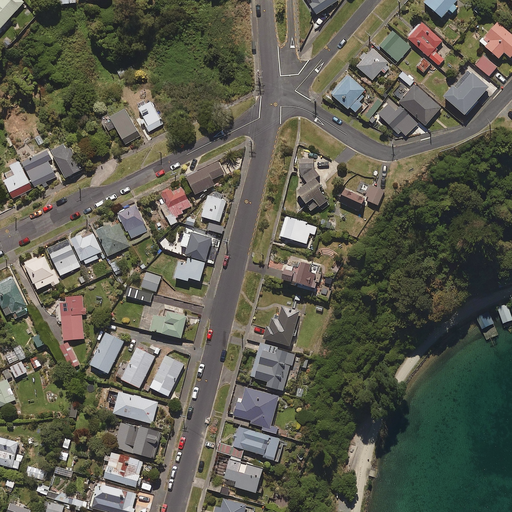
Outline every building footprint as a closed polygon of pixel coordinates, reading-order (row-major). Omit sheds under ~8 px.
[(0,0),(0,28),(24,1),(22,0),(0,0)] [(309,0),(311,1),(307,4),(314,15),(337,0),(309,0)] [(447,10),(451,13),(457,6),(453,3),(455,0),(423,0),(422,1),(441,17),(447,10)] [(442,40),(421,21),(406,37),(437,66),(443,59),(433,50),(442,40)] [(511,53),(511,34),(496,21),(479,41),(497,57),(503,51),(509,57),(511,53)] [(410,47),(391,30),(378,45),(397,62),(410,47)] [(391,64),(370,45),(353,64),(371,80),(380,70),(384,73),(391,64)] [(496,66),(482,55),(474,64),(488,76),(496,66)] [(430,65),(423,59),(416,67),(424,73),(430,65)] [(476,71),(472,68),(461,81),(457,77),(441,95),(463,114),(487,87),(473,75),(476,71)] [(413,80),(402,71),(398,76),(409,85),(413,80)] [(364,89),(346,74),(329,93),(353,114),(362,104),(359,102),(363,97),(360,94),(364,89)] [(440,107),(414,84),(398,101),(424,125),(440,107)] [(380,103),(375,99),(360,118),(366,122),(380,103)] [(417,123),(391,99),(377,114),(397,133),(400,131),(405,135),(417,123)] [(163,123),(152,100),(139,106),(151,129),(163,123)] [(141,135),(125,106),(104,118),(109,129),(116,125),(126,143),(141,135)] [(82,168),(69,140),(52,148),(66,176),(82,168)] [(21,160),(33,188),(57,178),(48,159),(51,157),(47,148),(21,160)] [(315,157),(300,157),(300,173),(308,181),(298,187),(311,209),(320,204),(322,209),(331,204),(320,186),(324,185),(319,176),(321,175),(314,164),(315,157)] [(33,188),(21,160),(11,164),(15,174),(4,179),(12,197),(33,188)] [(225,173),(219,160),(188,175),(196,193),(215,184),(212,179),(225,173)] [(385,189),(372,184),(366,199),(379,204),(385,189)] [(193,207),(182,186),(173,190),(171,187),(162,192),(166,201),(161,204),(171,224),(177,221),(175,217),(193,207)] [(366,196),(345,187),(339,201),(360,210),(366,196)] [(227,199),(208,193),(202,215),(220,220),(227,199)] [(148,230),(136,203),(119,211),(131,238),(148,230)] [(194,225),(197,216),(188,213),(185,222),(194,225)] [(318,224),(287,214),(280,234),(307,243),(310,232),(315,234),(318,224)] [(111,222),(109,217),(102,220),(105,225),(97,228),(109,255),(130,245),(118,219),(111,222)] [(225,225),(209,221),(207,228),(223,232),(225,225)] [(213,237),(186,229),(181,244),(188,246),(186,254),(206,259),(213,237)] [(83,237),(80,230),(71,235),(84,264),(98,258),(96,253),(102,251),(94,233),(83,237)] [(80,266),(68,238),(49,247),(61,275),(80,266)] [(168,243),(166,248),(184,254),(186,248),(168,243)] [(60,282),(44,252),(23,263),(37,289),(50,282),(52,286),(60,282)] [(206,262),(189,257),(187,264),(179,262),(175,276),(188,279),(189,276),(201,279),(206,262)] [(300,269),(271,261),(267,274),(318,288),(324,265),(302,259),(300,269)] [(118,260),(111,262),(115,274),(122,272),(118,260)] [(161,276),(146,272),(142,286),(156,291),(161,276)] [(30,311),(13,277),(0,282),(0,300),(7,314),(13,311),(16,318),(30,311)] [(153,293),(128,286),(126,294),(150,302),(153,293)] [(84,314),(83,295),(66,296),(67,302),(61,302),(61,307),(58,308),(58,320),(62,319),(64,339),(84,337),(83,314),(84,314)] [(511,318),(506,302),(496,305),(502,323),(511,320),(511,318)] [(155,307),(145,305),(139,327),(182,337),(187,315),(167,309),(165,316),(153,313),(155,307)] [(300,311),(282,306),(279,319),(270,317),(265,337),(291,344),(300,311)] [(488,309),(474,314),(480,329),(494,323),(488,309)] [(124,340),(106,331),(101,343),(99,342),(89,362),(109,372),(124,340)] [(44,343),(40,333),(33,336),(38,346),(44,343)] [(295,352),(261,342),(251,375),(269,380),(267,385),(283,390),(295,352)] [(156,355),(137,346),(122,377),(140,386),(156,355)] [(184,363),(166,354),(151,386),(169,395),(184,363)] [(38,355),(30,359),(35,369),(43,365),(38,355)] [(21,362),(12,366),(16,375),(25,371),(21,362)] [(0,405),(15,400),(7,378),(0,381),(0,405)] [(280,395),(247,386),(243,402),(238,400),(234,414),(252,419),(251,422),(264,425),(263,428),(277,432),(279,426),(272,424),(280,395)] [(159,401),(120,390),(119,395),(112,393),(110,401),(117,403),(114,411),(153,423),(159,401)] [(78,406),(71,405),(69,416),(76,417),(78,406)] [(140,426),(122,421),(115,445),(154,457),(162,431),(141,424),(140,426)] [(285,439),(240,425),(234,445),(221,441),(218,450),(242,458),(245,448),(264,454),(263,455),(278,460),(285,439)] [(19,441),(0,435),(0,463),(18,468),(20,461),(14,459),(19,441)] [(145,459),(113,450),(112,454),(107,453),(106,459),(109,461),(104,477),(137,486),(145,459)] [(264,467),(230,458),(225,477),(237,480),(236,485),(257,491),(264,467)] [(47,470),(29,465),(27,472),(46,477),(47,470)] [(137,492),(97,481),(90,505),(113,511),(134,511),(136,507),(133,506),(137,492)] [(41,486),(39,493),(86,508),(88,501),(41,486)] [(253,511),(255,506),(224,498),(222,507),(216,505),(214,511),(253,511)] [(62,511),(64,505),(47,500),(44,511),(62,511)]
